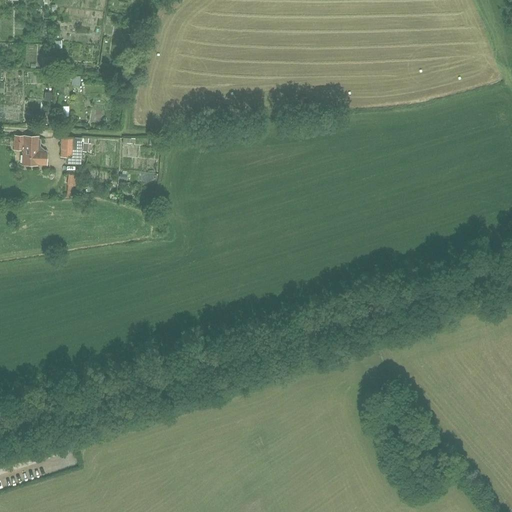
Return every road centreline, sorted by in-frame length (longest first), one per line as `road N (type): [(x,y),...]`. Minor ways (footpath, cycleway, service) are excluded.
road 1 (residential): [(0,429),(511,270)]
road 2 (track): [(0,128),(155,133)]
